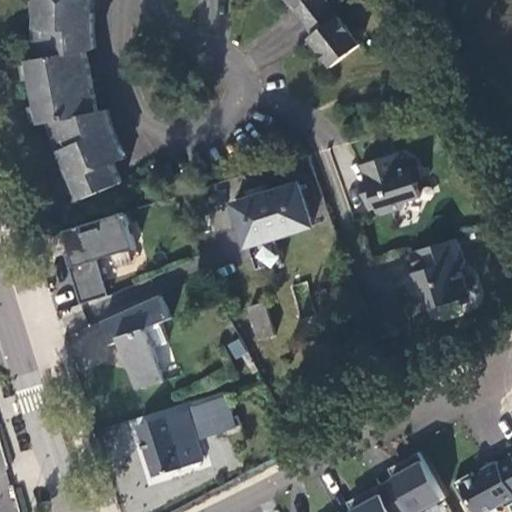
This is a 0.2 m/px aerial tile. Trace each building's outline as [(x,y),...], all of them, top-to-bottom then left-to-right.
[(42,37),(36,38),(36,57),(28,59),(32,75),(41,122),(47,121),(49,122),(55,139),(61,138),(64,150),(61,152),(80,200),(120,183),(114,164),(124,159),(111,128),(105,110),(97,110),(86,49),(94,47),(93,26),(92,0),(37,0),(37,26),(41,27),(42,37)] [(326,0),(293,0),(297,5),(294,8),(314,35),(310,38),(333,67),(361,45),(326,0)] [(399,153),(360,165),(365,180),(362,181),(369,203),(375,200),(378,210),(382,213),(404,206),(411,199),(422,196),(417,180),(422,179),(417,164),(404,168),(399,153)] [(310,224),(299,181),(269,189),(266,181),(245,186),(247,193),(232,198),(246,244),(249,243),(274,235),(310,224)] [(127,211),(67,230),(73,252),(67,254),(82,304),(111,295),(100,260),(138,247),(127,211)] [(274,235),(249,243),(252,251),(276,243),(274,235)] [(470,251),(464,235),(412,252),(418,271),(411,273),(413,280),(409,282),(412,295),(438,305),(468,297),(461,270),(467,260),(464,253),(470,251)] [(171,316),(162,294),(104,320),(114,343),(121,339),(138,388),(164,379),(148,327),(160,321),(171,316)] [(264,302),(249,306),(259,339),(274,334),(264,302)] [(160,321),(148,327),(154,345),(166,341),(160,321)] [(228,398),(193,408),(202,438),(236,429),(228,398)] [(187,410),(140,424),(154,473),(174,468),(194,462),(203,460),(187,410)] [(452,511),(419,447),(397,458),(404,472),(380,484),(394,510),(389,511),(385,511),(376,494),(341,511),(452,511)] [(511,451),(511,449),(497,457),(495,453),(479,462),(480,464),(473,468),(470,464),(451,474),(461,493),(467,490),(476,508),(498,496),(505,499),(511,494),(511,451)]
